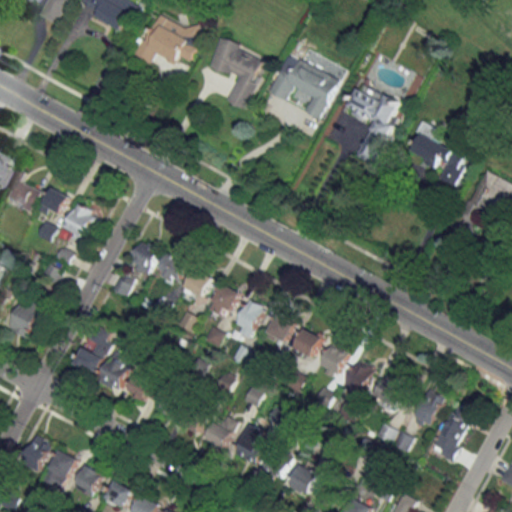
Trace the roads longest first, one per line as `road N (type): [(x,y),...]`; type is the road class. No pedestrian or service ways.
road 1 (secondary): [(511,370),(0,89)]
road 2 (residential): [(0,450),(152,172)]
road 3 (residential): [(255,511),(0,370)]
road 4 (residential): [(452,511),(511,402)]
